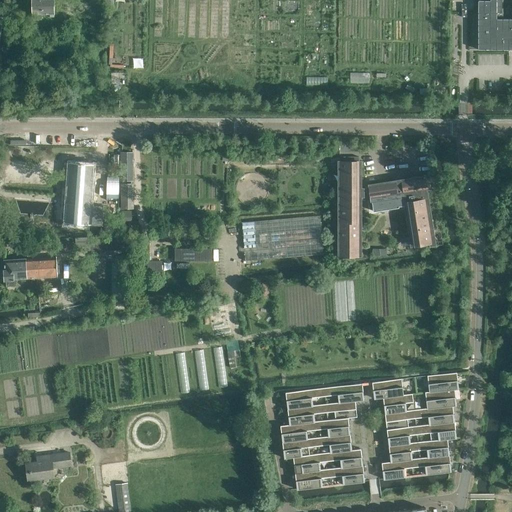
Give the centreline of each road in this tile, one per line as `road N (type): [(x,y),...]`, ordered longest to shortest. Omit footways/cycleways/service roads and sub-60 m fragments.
road 1 (unclassified): [(0,128),(464,130)]
road 2 (residential): [(464,130),(479,232),(478,372),(460,497)]
road 3 (residential): [(288,511),(271,391)]
